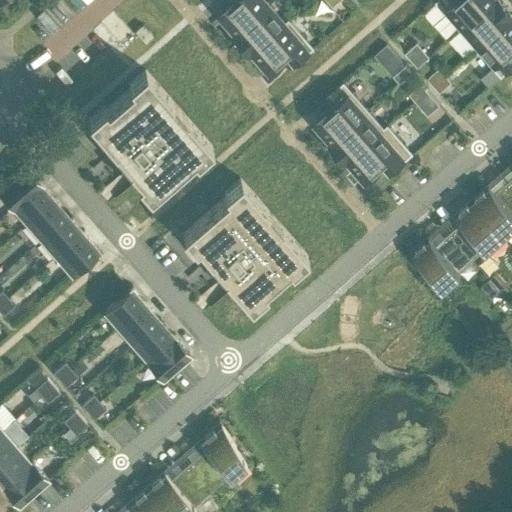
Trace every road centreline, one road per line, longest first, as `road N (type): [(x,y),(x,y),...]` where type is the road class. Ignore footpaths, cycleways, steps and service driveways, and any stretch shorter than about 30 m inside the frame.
road 1 (residential): [(511,122),(232,366)]
road 2 (residential): [(7,107),(232,366)]
road 3 (residential): [(232,366),(65,511)]
road 4 (residential): [(7,107),(38,61),(106,0)]
